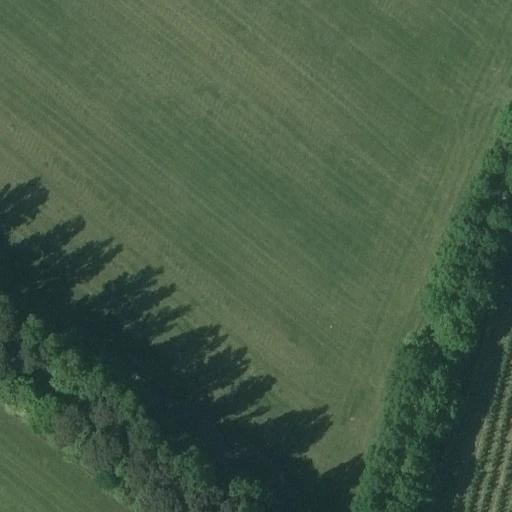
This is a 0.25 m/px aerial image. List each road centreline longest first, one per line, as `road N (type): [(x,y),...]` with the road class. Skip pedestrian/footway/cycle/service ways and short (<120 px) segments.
road 1 (unclassified): [(379,511),(447,301),(511,170)]
road 2 (unclassified): [(208,511),(0,335)]
